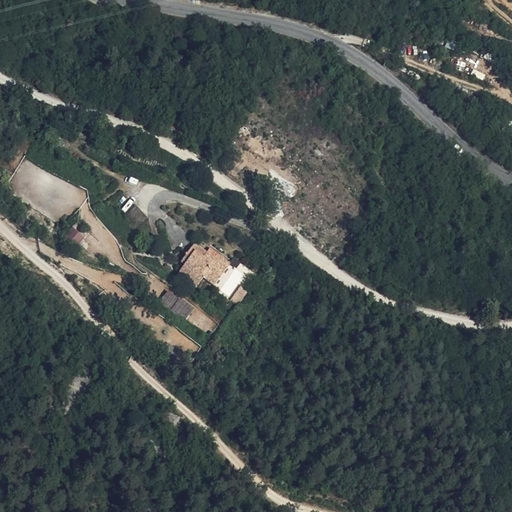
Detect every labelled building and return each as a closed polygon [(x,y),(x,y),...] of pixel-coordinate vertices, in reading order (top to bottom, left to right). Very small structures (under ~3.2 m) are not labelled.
[(136,207),(126,224),(131,227),(139,209),(136,207)] [(138,231),(148,215),(139,209),(131,227),(138,231)] [(65,236),(78,246),(86,235),(73,225),(65,236)] [(207,252),(209,247),(196,238),(193,243),(207,252)] [(209,247),(233,261),(236,256),(213,241),(209,247)] [(209,273),(220,280),(221,281),(233,261),(209,247),(207,252),(193,243),(184,258),(189,261),(182,272),(202,284),(209,273)] [(241,302),(249,290),(241,285),(233,298),(241,302)] [(160,301),(185,320),(194,308),(169,289),(160,301)]
